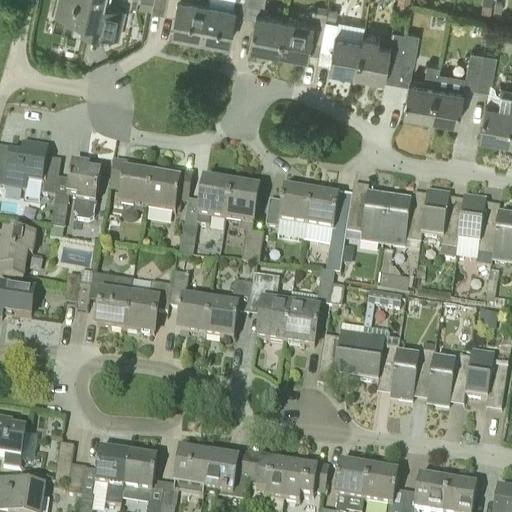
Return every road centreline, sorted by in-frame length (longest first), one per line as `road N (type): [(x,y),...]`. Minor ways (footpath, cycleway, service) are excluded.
road 1 (residential): [(511,177),(407,165),(360,126),(292,92),(262,92),(198,148),(128,136),(93,88),(11,75)]
road 2 (residential): [(511,462),(259,422),(242,411),(229,385),(181,379)]
road 3 (residential): [(91,365),(80,394),(106,422),(172,423),(183,407),(181,379)]
